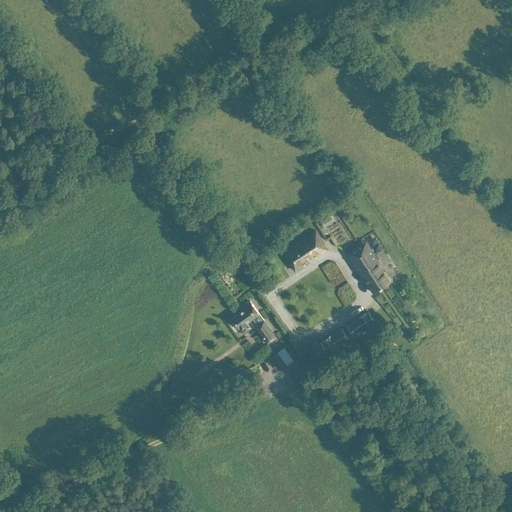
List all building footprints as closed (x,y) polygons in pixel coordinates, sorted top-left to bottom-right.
[(316,229),(283,251),(295,270),(328,249),(316,229)] [(366,241),(347,252),(360,272),(361,271),(374,291),(390,281),(378,262),(379,261),(366,241)] [(244,308),(232,317),(240,328),(249,322),(247,321),(259,312),(250,300),(242,305),(244,308)] [(354,335),(366,327),(368,331),(378,324),(368,310),(367,311),(366,310),(358,315),(359,316),(347,324),(354,335)] [(276,336),(264,319),(256,325),(268,343),(276,336)] [(342,328),(322,341),(328,351),(330,350),(332,354),(349,342),(347,339),(348,338),(342,328)] [(363,341),(368,351),(373,349),(368,338),(363,341)] [(293,360),(284,347),(270,357),(279,370),(293,360)]
